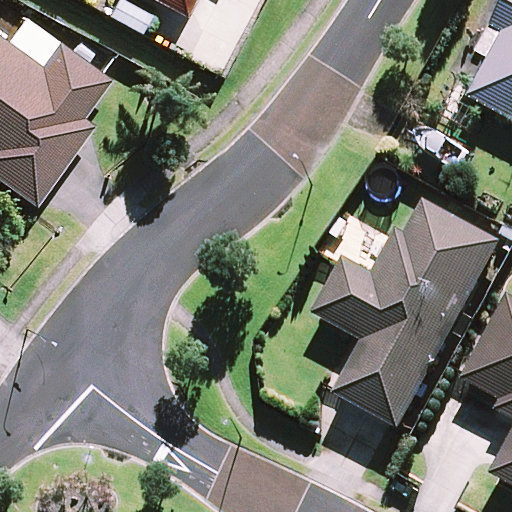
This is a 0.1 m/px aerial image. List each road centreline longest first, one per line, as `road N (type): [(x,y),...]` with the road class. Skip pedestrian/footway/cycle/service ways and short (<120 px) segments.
road 1 (residential): [(68,363),(176,247),(316,117),(378,0)]
road 2 (residential): [(291,511),(164,442),(68,363)]
